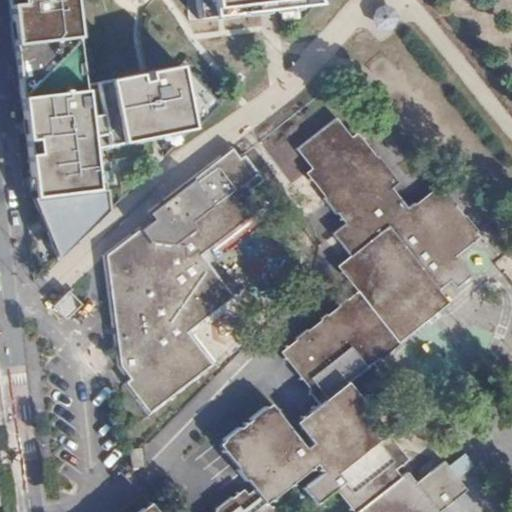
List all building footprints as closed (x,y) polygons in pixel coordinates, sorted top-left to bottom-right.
[(73,0),(9,0),(23,120),(32,119),(34,135),(25,136),(30,178),(39,177),(40,190),(95,183),(89,139),(190,130),(179,66),(147,73),(149,85),(145,86),(141,87),(139,74),(84,85),(73,0)] [(195,0),(197,20),(261,12),(260,4),(268,3),(276,2),(277,10),(319,5),(324,0),(195,0)] [(375,8),(371,17),(375,27),(384,30),(393,27),(397,18),(393,8),(384,5),(375,8)] [(231,499),(230,497),(213,510),(214,511),(437,511),(465,490),(442,462),(415,483),(406,473),(400,477),(394,470),(399,465),(401,466),(402,465),(402,464),(402,463),(406,460),(403,455),(405,454),(403,451),(402,452),(387,433),(389,432),(383,423),(381,425),(368,407),(391,389),(371,363),(377,358),(378,359),(398,344),(397,342),(448,303),(438,290),(449,281),(455,287),(469,276),(453,256),(479,237),(475,233),(478,231),(445,188),(444,189),(440,184),(434,189),(433,188),(430,190),(431,191),(414,203),(412,203),(406,207),(390,188),(397,183),(376,155),(375,156),(362,138),(361,136),(360,136),(357,132),(351,137),(335,117),(295,148),(312,168),(306,173),(310,178),(308,180),(309,181),(311,180),(325,197),(323,199),(334,214),(336,212),(345,223),(362,245),(350,255),(336,266),(340,271),(339,272),(340,274),(342,273),(356,291),(346,300),(345,298),(338,304),(338,305),(326,315),(325,313),(319,318),(320,319),(306,330),(305,329),(294,338),(295,339),(280,351),(284,356),(283,358),(284,360),(286,358),(299,376),(298,377),(299,379),(301,378),(310,390),(308,392),(319,404),(295,423),(312,443),(305,449),(275,411),(277,410),(275,408),(274,409),(270,404),(265,408),(264,407),(219,444),(224,451),(222,452),(224,454),(225,453),(238,468),(236,470),(244,481),(246,480),(253,489),(246,494),(242,490),(231,499)] [(251,191),(263,181),(242,155),(240,157),(230,148),(153,208),(149,212),(154,218),(104,257),(119,369),(127,379),(122,383),(147,415),(212,366),(189,332),(234,297),(201,256),(264,208),(251,191)] [(242,155),(263,181),(264,180),(244,154),(242,155)] [(33,200),(57,259),(99,218),(96,192),(33,200)] [(261,213),(212,250),(218,259),(268,221),(261,213)] [(332,233),(350,255),(362,245),(345,223),(332,233)] [(68,292),(53,306),(66,319),(80,304),(68,292)] [(462,452),(447,464),(457,477),(472,466),(462,452)] [(155,511),(148,503),(137,511),(155,511)]
